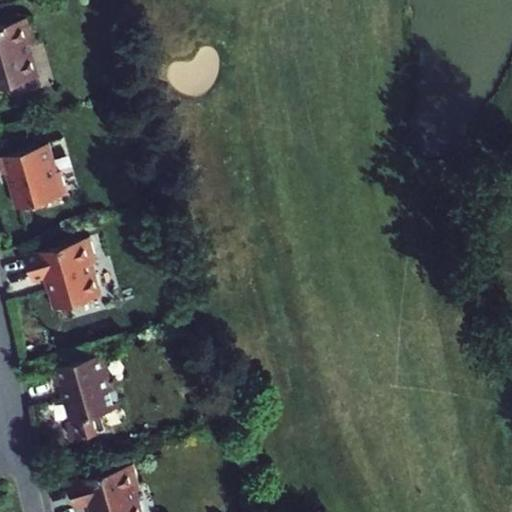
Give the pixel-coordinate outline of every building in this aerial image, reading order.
[(0,55),(8,86),(49,75),(41,44),(46,42),(40,19),(0,29),(0,55)] [(66,176),(56,147),(6,163),(13,185),(20,183),(31,215),(78,200),(70,174),(66,176)] [(103,264),(97,238),(38,253),(45,280),(62,276),(70,308),(104,299),(95,266),(103,264)] [(116,382),(108,355),(56,368),(61,387),(69,385),(78,419),(127,406),(120,381),(116,382)] [(147,487),(140,465),(80,485),(88,508),(104,503),(106,511),(148,511),(141,489),(147,487)]
